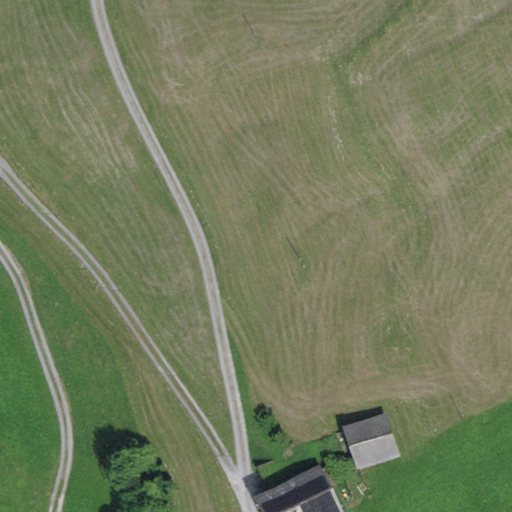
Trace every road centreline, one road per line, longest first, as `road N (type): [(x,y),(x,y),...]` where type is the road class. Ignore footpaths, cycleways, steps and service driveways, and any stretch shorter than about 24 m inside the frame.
road 1 (track): [(249,504),(92,268),(0,168)]
road 2 (track): [(0,252),(20,285),(63,411),(67,462),(56,511)]
